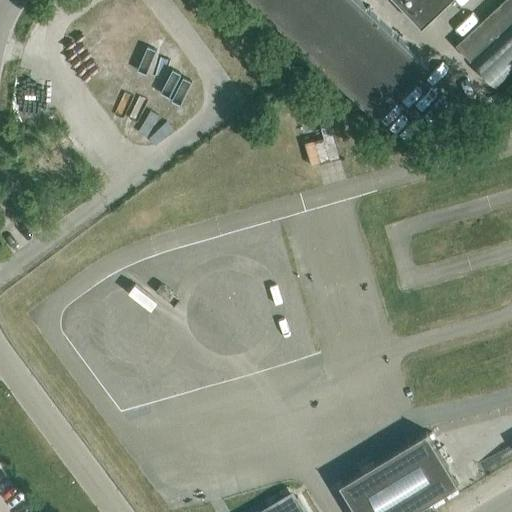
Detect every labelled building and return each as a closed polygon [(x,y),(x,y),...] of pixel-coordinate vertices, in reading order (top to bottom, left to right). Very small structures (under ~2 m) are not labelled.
[(251,0),(379,120),(429,67),(358,0),(251,0)] [(397,0),(422,26),(449,0),(397,0)] [(511,0),(502,0),(461,40),(475,55),(511,19),(511,0)] [(505,42),(499,35),(477,52),(483,59),(505,42)] [(427,432),(340,484),(357,511),(412,511),(459,484),(427,432)] [(260,511),(257,511),(306,511),(298,497),(273,511),(260,511)]
